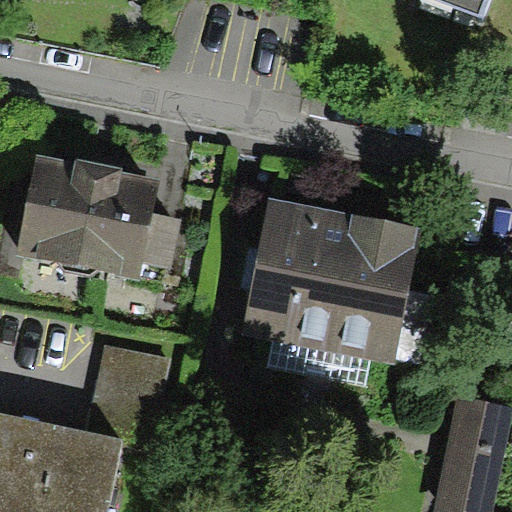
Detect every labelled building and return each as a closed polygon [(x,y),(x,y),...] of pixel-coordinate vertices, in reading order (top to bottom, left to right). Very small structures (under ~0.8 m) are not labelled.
[(392,0),(483,33),(495,0),(392,0)] [(161,181),(23,158),(5,265),(144,287),(161,181)] [(415,230),(259,209),(240,351),(396,372),(415,230)] [(109,511),(123,446),(0,421),(0,511),(109,511)] [(502,511),(511,459),(511,431),(455,422),(439,511),(502,511)]
